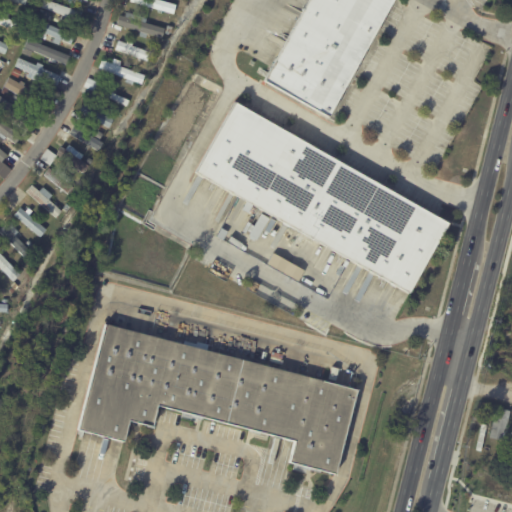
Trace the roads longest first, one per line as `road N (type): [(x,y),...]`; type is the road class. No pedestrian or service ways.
road 1 (secondary): [(511,88),(405,511)]
road 2 (secondary): [(429,511),(511,195)]
